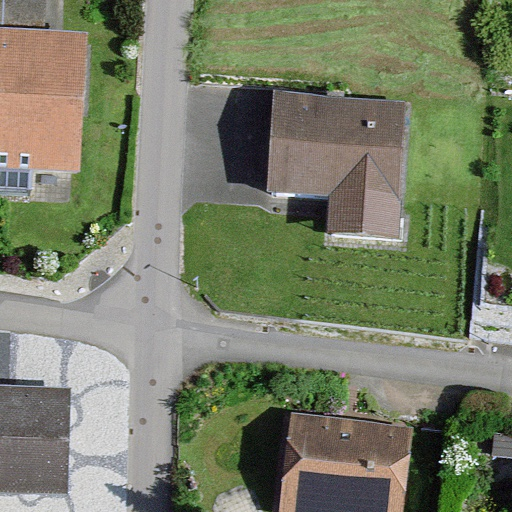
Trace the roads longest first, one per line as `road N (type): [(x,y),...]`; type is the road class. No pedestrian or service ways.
road 1 (residential): [(157,334),(511,378)]
road 2 (residential): [(157,334),(169,0)]
road 3 (residential): [(151,511),(157,334)]
road 4 (residential): [(0,310),(157,334)]
